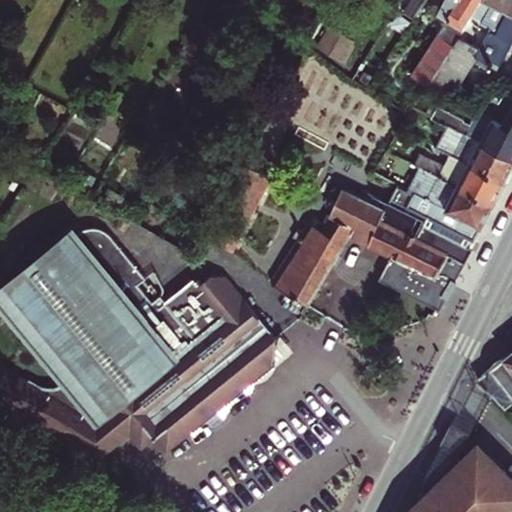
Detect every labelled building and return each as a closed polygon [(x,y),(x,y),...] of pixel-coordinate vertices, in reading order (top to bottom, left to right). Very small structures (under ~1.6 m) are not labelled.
[(415,0),(409,12),(415,16),(423,0),(415,0)] [(446,0),(442,8),(452,13),(449,18),(415,74),(430,84),(461,35),(470,20),(483,0),(446,0)] [(498,30),(511,6),(511,0),(483,0),(470,20),(481,26),(484,21),(494,27),(498,30)] [(511,6),(498,30),(494,27),(483,48),(472,41),(461,35),(430,84),(455,97),(477,62),(488,69),(492,63),(500,67),(511,47),(511,6)] [(452,13),(442,8),(439,13),(449,18),(452,13)] [(472,41),(481,26),(470,20),(461,35),(472,41)] [(49,44),(30,89),(73,107),(91,61),(49,44)] [(354,75),(360,65),(348,57),(342,67),(354,75)] [(371,89),(379,77),(363,67),(355,78),(371,89)] [(450,123),(511,155),(511,125),(478,108),(455,97),(430,84),(416,105),(450,123)] [(511,125),(511,87),(506,85),(492,87),(478,108),(511,125)] [(439,145),(453,153),(509,183),(511,176),(511,155),(450,123),(439,145)] [(398,180),(409,159),(390,149),(377,170),(398,180)] [(140,150),(138,155),(151,163),(154,158),(140,150)] [(422,166),(497,205),(509,183),(453,153),(447,164),(422,152),(417,163),(422,166)] [(67,181),(74,170),(48,155),(41,166),(67,181)] [(146,172),(151,163),(138,155),(133,164),(146,172)] [(67,181),(94,197),(104,180),(77,164),(74,170),(67,181)] [(234,257),(256,214),(259,209),(274,178),(247,165),(241,176),(235,189),(229,200),(208,241),(234,257)] [(486,225),(497,205),(422,166),(411,187),(417,190),(486,225)] [(316,223),(276,283),(310,305),(352,237),(392,255),(401,259),(394,274),(407,280),(408,278),(450,297),(479,240),(410,206),(417,190),(411,187),(401,182),(388,207),(350,187),(329,229),(316,223)] [(131,219),(144,196),(133,190),(120,212),(131,219)] [(486,225),(417,190),(410,206),(479,240),(486,225)] [(228,275),(214,274),(201,284),(195,277),(167,299),(163,295),(154,302),(140,285),(149,278),(113,232),(108,229),(103,226),(99,224),(95,224),(90,224),(86,225),(82,227),(78,229),(0,290),(71,378),(65,381),(49,385),(42,383),(31,377),(29,380),(0,362),(0,394),(2,396),(5,402),(32,417),(40,426),(65,443),(86,450),(101,458),(116,434),(114,429),(123,423),(144,448),(158,437),(171,449),(278,362),(278,336),(228,275)] [(401,259),(392,255),(381,280),(445,309),(450,297),(408,278),(407,280),(394,274),(401,259)] [(511,364),(505,356),(478,377),(508,408),(511,404),(511,364)] [(472,433),(452,422),(442,442),(445,444),(461,452),(472,433)] [(507,511),(511,507),(511,493),(472,452),(462,462),(458,457),(461,452),(445,444),(431,474),(445,487),(431,502),(425,500),(422,501),(419,504),(418,509),(413,507),(410,511),(507,511)]
